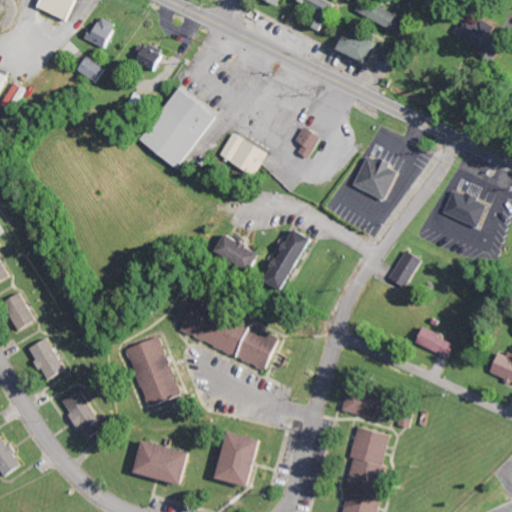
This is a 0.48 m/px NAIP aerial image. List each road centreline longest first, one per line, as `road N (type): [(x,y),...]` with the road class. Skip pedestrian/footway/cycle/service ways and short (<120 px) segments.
road 1 (residential): [(459,142),(349,299),(278,511),(114,503),(62,456),(0,358)]
road 2 (primary): [(511,166),(168,0)]
road 3 (residential): [(335,336),(511,416)]
road 4 (residential): [(376,253),(298,212),(258,208)]
